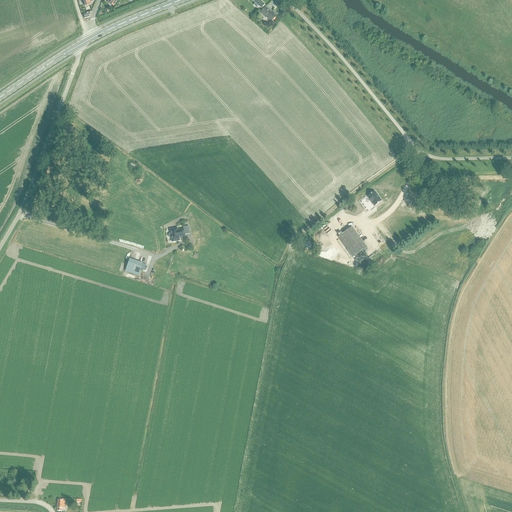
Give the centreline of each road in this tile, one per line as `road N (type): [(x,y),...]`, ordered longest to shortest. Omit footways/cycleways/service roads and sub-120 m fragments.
road 1 (unclassified): [(511,157),(417,150),(285,0)]
road 2 (unclassified): [(19,212),(157,256),(190,234)]
road 3 (unclassified): [(76,46),(19,212)]
